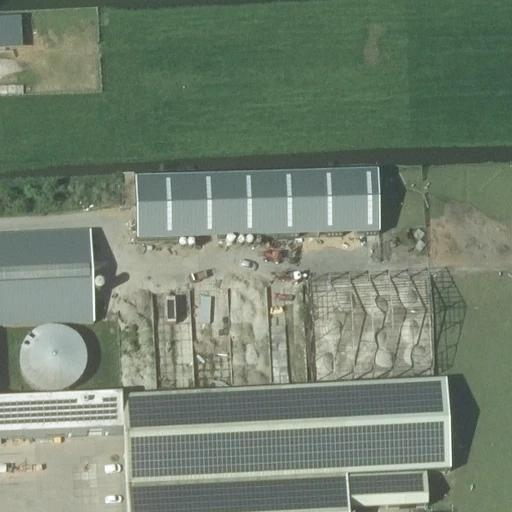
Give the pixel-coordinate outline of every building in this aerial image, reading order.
[(137,244),(379,237),(377,177),(135,184),(137,244)] [(0,328),(94,325),(90,235),(0,239),(0,328)] [(429,278),(307,284),(312,386),(434,379),(429,278)] [(92,366),(92,365),(92,358),(90,352),(87,346),(83,341),(77,337),(72,334),(68,332),(60,331),(54,331),(45,334),(39,337),(35,340),(30,346),(27,352),(25,358),(24,365),(25,372),(27,378),(30,384),(34,389),(39,394),(43,396),(49,398),(56,399),(63,399),(70,397),(76,394),(82,390),(87,384),(90,378),(92,372),(92,366)] [(342,390),(122,401),(123,436),(126,489),(127,511),(388,511),(427,510),(425,475),(449,474),(445,385),(342,390)] [(0,441),(123,436),(122,401),(121,399),(0,403),(0,441)]
